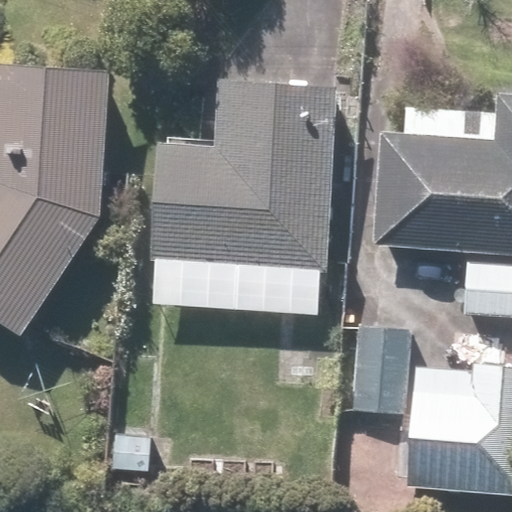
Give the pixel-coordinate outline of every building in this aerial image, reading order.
[(115,214),(122,69),(0,57),(0,310),(34,333),(115,214)] [(334,267),(345,81),(229,74),(225,145),(168,141),(159,303),(326,313),(329,267),(334,267)] [(511,92),(502,92),(501,112),(414,108),(413,131),(388,129),(383,248),(511,253),(511,92)] [(511,260),(471,260),(469,315),(511,315),(511,260)] [(409,412),(414,330),(357,327),(353,409),(409,412)] [(511,493),(511,363),(482,362),(481,371),(421,367),(414,488),(511,493)] [(379,511),(409,511),(411,430),(359,428),(357,511),(379,511)]
